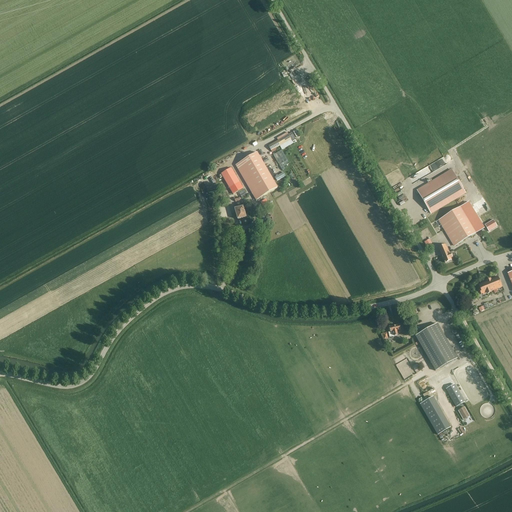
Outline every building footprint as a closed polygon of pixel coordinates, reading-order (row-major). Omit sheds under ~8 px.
[(271,151),(291,140),(288,135),(268,146),(271,151)] [(277,188),(257,153),(236,165),(256,200),(277,188)] [(452,171),(417,191),(431,214),(465,193),(452,171)] [(243,207),(235,209),(238,220),(246,218),(243,207)] [(455,246),(475,234),(460,208),(439,220),(455,246)] [(452,258),(451,254),(450,254),(446,244),(438,248),(445,263),(451,260),(451,258),(452,258)] [(498,277),(491,280),(490,279),(487,281),(487,282),(479,285),(481,290),(480,290),(481,294),(483,294),(483,295),(487,293),(487,294),(491,292),(502,287),(498,277)] [(437,324),(416,337),(436,371),(457,359),(437,324)] [(394,336),(398,336),(397,331),(401,330),(400,329),(401,328),(401,327),(400,326),(400,325),(396,326),(395,325),(390,326),(391,332),(393,332),(394,336)] [(456,407),(462,404),(465,402),(460,394),(455,385),(446,390),(456,407)] [(433,397),(420,405),(438,435),(451,428),(433,397)] [(467,412),(465,408),(464,408),(458,411),(463,420),(467,418),(468,418),(469,417),(470,417),(470,416),(469,414),(468,414),(467,412)]
